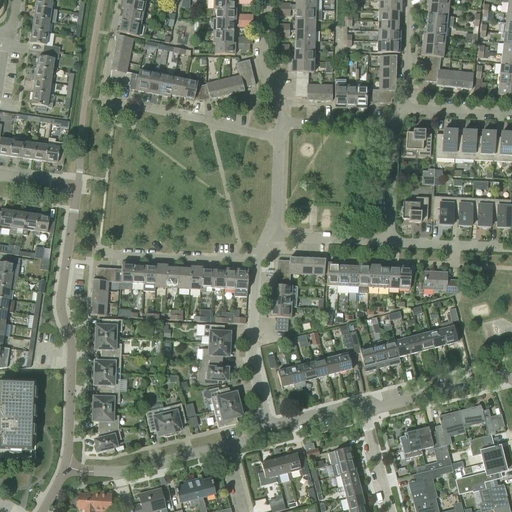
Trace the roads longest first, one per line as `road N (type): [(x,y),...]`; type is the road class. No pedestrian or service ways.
road 1 (residential): [(64,468),(71,344),(59,309),(77,186),(0,175)]
road 2 (residential): [(280,139),(102,100)]
road 3 (residential): [(268,427),(249,354),(257,262)]
road 4 (residential): [(64,468),(125,470),(229,448)]
road 5 (residential): [(257,262),(100,252)]
road 6 (residential): [(365,412),(511,375)]
road 7 (residential): [(285,124),(282,101),(261,68),(263,0)]
road 8 (residential): [(389,242),(268,234)]
